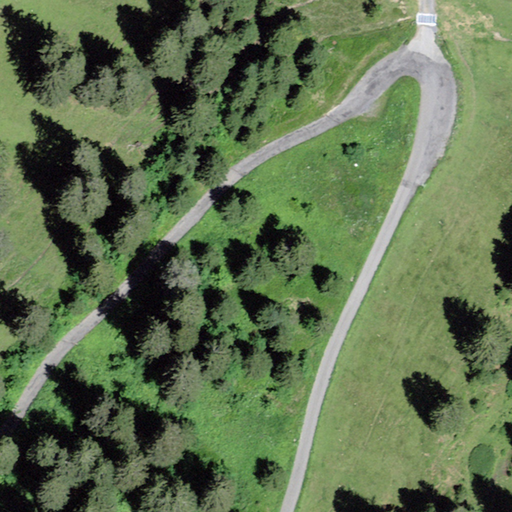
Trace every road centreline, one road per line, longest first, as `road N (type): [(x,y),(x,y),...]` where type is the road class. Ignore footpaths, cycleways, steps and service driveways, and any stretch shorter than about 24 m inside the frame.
road 1 (track): [(427,60),(384,68),(341,115),(239,174),(54,362),(0,445)]
road 2 (track): [(285,511),(339,333),(437,116),(439,80),(427,60)]
